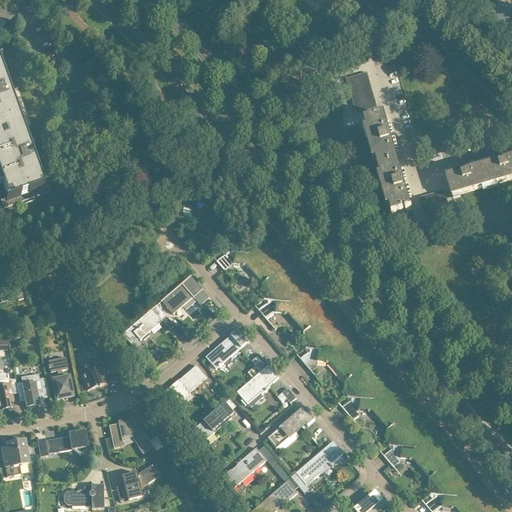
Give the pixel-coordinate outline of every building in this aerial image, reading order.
[(289,0),(286,3),(307,26),(313,21),(312,17),(315,19),(315,25),(321,30),(340,8),(334,3),(330,0),(289,0)] [(496,10),(486,18),(498,31),(511,18),(511,13),(503,3),(497,9),(495,7),(494,7),(496,10)] [(480,7),(475,9),(480,19),(485,16),(480,7)] [(46,189),(10,88),(0,60),(0,188),(5,203),(46,189)] [(439,75),(479,113),(494,98),(453,60),(439,75)] [(367,73),(355,76),(357,81),(368,78),(367,73)] [(368,78),(357,81),(359,86),(370,83),(368,78)] [(347,84),(349,89),(359,86),(357,81),(347,84)] [(302,83),(290,96),(295,101),(308,89),(302,83)] [(370,83),(359,86),(360,91),(371,88),(370,83)] [(349,89),(350,94),(360,91),(359,86),(349,89)] [(371,88),(360,91),(362,96),(373,93),(371,88)] [(350,94),(352,99),(362,96),(360,91),(350,94)] [(373,93),(362,96),(363,101),(374,98),(373,93)] [(352,99),(353,104),(363,101),(362,96),(352,99)] [(374,98),(363,101),(365,106),(376,103),(374,98)] [(353,104),(355,109),(365,106),(363,101),(353,104)] [(376,103),(365,106),(366,111),(377,108),(376,103)] [(356,114),(366,111),(365,106),(355,109),(356,114)] [(385,116),(365,122),(369,137),(366,138),(372,156),(374,156),(378,170),(399,164),(385,116)] [(511,156),(483,165),(490,187),(511,180),(511,156)] [(412,211),(399,164),(378,170),(383,184),(380,185),(385,203),(388,203),(392,217),(406,213),(406,215),(409,214),(409,212),(412,211)] [(446,176),(452,198),(490,187),(483,165),(446,176)] [(444,191),(439,192),(442,203),(447,201),(444,191)] [(439,192),(434,194),(437,204),(442,203),(439,192)] [(434,194),(429,195),(432,206),(437,204),(434,194)] [(429,195),(424,197),(427,207),(432,206),(429,195)] [(419,198),(422,209),(427,207),(424,197),(419,198)] [(451,212),(447,201),(442,203),(445,213),(451,212)] [(176,213),(175,214),(183,223),(187,227),(192,223),(193,215),(201,216),(201,217),(203,217),(203,216),(205,216),(221,234),(227,229),(232,225),(214,205),(207,205),(185,203),(184,207),(183,207),(176,213)] [(445,213),(442,203),(437,204),(440,215),(445,213)] [(440,215),(437,204),(432,206),(435,216),(440,215)] [(435,216),(432,206),(427,207),(430,218),(435,216)] [(430,218),(427,207),(422,209),(425,219),(430,218)] [(225,271),(234,264),(243,265),(243,266),(245,266),(245,265),(247,265),(262,283),(265,281),(274,274),(257,253),(235,252),(227,252),(226,256),(225,255),(217,262),(225,272),(225,271)] [(389,286),(391,274),(376,272),(374,283),(389,286)] [(197,296),(203,290),(191,277),(161,303),(162,302),(173,315),(193,298),(195,300),(195,299),(193,297),(196,294),(197,296)] [(304,332),(306,330),(315,322),(298,302),(276,301),(268,300),(268,304),(267,304),(258,311),(266,320),(267,320),(276,312),(284,313),(284,314),(286,314),(287,313),(288,313),(304,332)] [(123,335),(131,345),(132,345),(139,339),(141,341),(142,340),(144,340),(149,336),(149,334),(151,333),(150,332),(160,324),(158,323),(166,316),(157,306),(123,335)] [(248,344),(249,343),(238,331),(206,358),(216,370),(219,368),(220,368),(224,365),(223,364),(231,358),(232,360),(239,354),(237,352),(248,343),(248,344)] [(346,380),(350,377),(357,371),(340,351),(318,349),(310,349),(309,353),(308,353),(300,359),(311,373),(312,372),(317,368),(317,361),(326,362),(326,363),(328,363),(328,362),(330,362),(346,380)] [(258,357),(252,362),(256,367),(261,373),(267,368),(258,357)] [(56,401),(63,400),(67,399),(73,398),(73,395),(69,377),(62,378),(61,372),(68,370),(65,358),(48,362),(50,374),(57,372),(58,379),(51,381),(56,401)] [(99,362),(94,364),(93,363),(92,363),(91,363),(90,363),(89,363),(88,363),(87,363),(87,364),(86,364),(85,365),(85,366),(84,367),(84,368),(79,369),(87,392),(95,389),(95,387),(98,386),(99,387),(107,384),(99,362)] [(207,378),(197,366),(180,381),(179,381),(165,394),(175,406),(183,399),(184,400),(191,394),(190,393),(207,378)] [(279,379),(268,366),(267,368),(261,373),(237,393),(243,400),(241,401),(245,406),(247,405),(248,405),(261,394),(262,395),(270,388),(269,387),(279,379)] [(33,376),(21,378),(22,383),(22,386),(25,402),(27,408),(38,406),(38,408),(45,407),(43,399),(49,398),(46,382),(40,383),(40,380),(39,378),(34,379),(33,376)] [(7,380),(0,379),(0,411),(10,409),(9,404),(13,403),(11,395),(10,390),(10,386),(7,386),(7,380)] [(291,404),(296,399),(288,389),(278,398),(282,403),(287,399),(291,404)] [(487,394),(479,402),(486,410),(494,402),(487,394)] [(387,429),(391,426),(398,419),(381,399),(360,398),(351,397),(351,401),(350,401),(342,408),(353,421),(359,416),(360,410),(368,410),(368,411),(370,411),(372,411),(387,429)] [(220,401),(214,406),(218,410),(223,405),(220,401)] [(218,410),(193,431),(203,444),(215,433),(213,432),(216,429),(218,431),(232,419),(230,417),(235,413),(226,403),(223,405),(218,410)] [(277,450),(302,428),(303,427),(306,424),(308,427),(315,421),(304,408),(268,439),(277,450)] [(118,425),(109,427),(113,449),(123,447),(122,440),(130,437),(134,443),(136,441),(140,446),(137,447),(143,455),(153,448),(145,436),(145,435),(138,424),(137,425),(132,418),(123,425),(122,424),(121,422),(120,421),(119,421),(118,422),(118,423),(118,425)] [(47,455),(59,453),(71,451),(74,451),(79,455),(86,454),(86,455),(87,454),(86,449),(88,448),(85,431),(68,434),(69,437),(69,438),(45,442),(43,440),(37,441),(40,458),(45,457),(47,455)] [(7,448),(2,449),(7,478),(30,474),(29,466),(28,459),(34,458),(32,451),(31,446),(25,447),(24,441),(7,444),(7,448)] [(333,464),(344,454),(333,442),(326,449),(296,474),(292,478),(295,482),(299,478),(307,486),(321,474),(330,466),(332,469),(333,469),(334,468),(333,468),(331,465),(333,464)] [(384,456),(383,457),(391,466),(395,470),(395,469),(400,465),(400,464),(401,458),(409,459),(409,460),(412,460),(412,459),(414,459),(429,477),(435,472),(440,468),(423,448),(405,447),(393,446),(393,450),(392,450),(384,456)] [(257,449),(238,465),(238,466),(237,467),(236,468),(235,469),(234,470),(233,470),(232,471),(230,471),(222,479),(232,490),(242,482),(244,482),(246,481),(247,480),(248,479),(249,478),(250,477),(251,476),(252,474),(267,461),(257,449)] [(278,463),(273,468),(277,472),(282,468),(278,463)] [(155,480),(151,467),(137,476),(136,473),(121,477),(123,484),(116,489),(120,502),(127,498),(128,501),(142,498),(140,489),(155,480)] [(294,482),(295,482),(292,478),(287,482),(291,487),(295,483),(294,482)] [(276,511),(277,511),(276,510),(280,506),(282,508),(297,494),(295,491),(291,487),(287,482),(252,511),(276,511)] [(104,510),(103,486),(91,487),(85,487),(83,489),(84,491),(71,491),(71,493),(67,493),(64,496),(64,503),(67,506),(71,506),(71,508),(91,508),(91,511),(104,510)] [(370,511),(384,501),(376,492),(354,510),(356,511),(370,511)] [(478,511),(465,497),(457,496),(435,494),(435,498),(433,498),(425,505),(431,511),(436,511),(442,507),(451,507),(451,508),(453,508),(455,508),(458,511),(478,511)]
